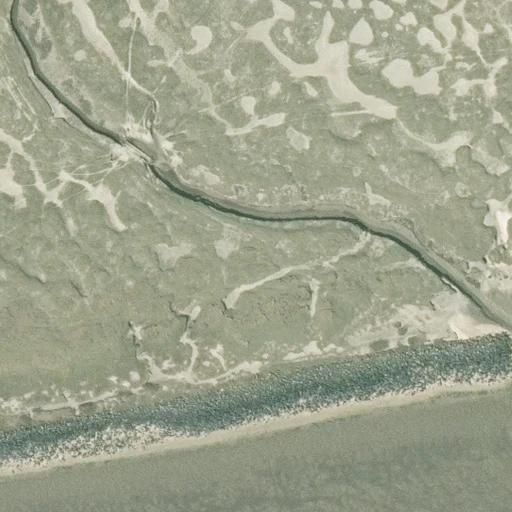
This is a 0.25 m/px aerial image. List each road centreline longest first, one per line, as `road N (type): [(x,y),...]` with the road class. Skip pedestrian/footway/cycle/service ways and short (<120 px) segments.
road 1 (track): [(511,67),(466,93),(294,121),(219,145),(149,151),(97,176),(0,176)]
road 2 (track): [(128,0),(182,78),(183,120),(149,151)]
